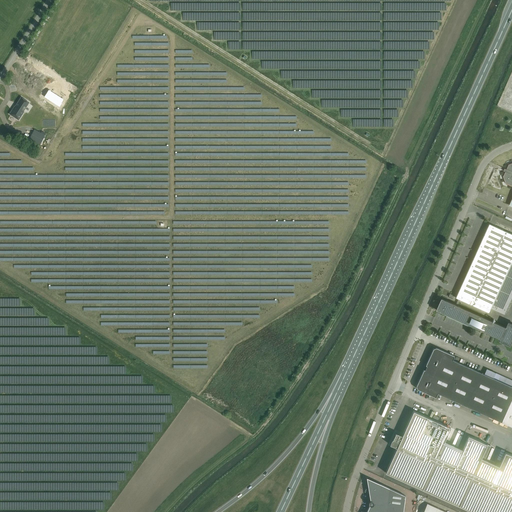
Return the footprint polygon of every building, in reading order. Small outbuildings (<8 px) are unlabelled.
[(15,106),(10,114),(19,119),(24,111),(23,111),(29,102),(21,97),(16,106),(15,106)] [(10,128),(15,121),(0,111),(0,123),(1,124),(2,122),(10,128)] [(511,163),(509,164),(503,177),(506,183),(511,185),(511,199),(509,205),(511,206),(511,163)] [(511,297),(511,234),(489,224),(455,298),(458,299),(455,305),(442,299),(438,307),(436,307),(437,307),(436,310),(437,310),(500,339),(498,341),(509,346),(510,344),(511,344),(511,324),(507,322),(505,327),(457,306),(460,300),(488,313),(490,308),(504,314),(511,297)] [(493,310),(492,312),(504,318),(505,315),(493,310)] [(437,393),(452,360),(454,356),(436,348),(433,349),(416,386),(417,389),(435,397),(437,393)] [(437,393),(501,422),(511,397),(511,386),(452,360),(437,393)] [(511,397),(501,422),(511,427),(511,397)] [(450,428),(413,411),(402,436),(395,433),(394,435),(394,436),(394,437),(393,438),(392,440),(391,441),(391,442),(390,443),(390,444),(390,445),(391,446),(391,445),(397,448),(385,473),(473,511),(511,511),(511,455),(505,452),(499,466),(484,459),(490,446),(468,436),(462,449),(444,441),(450,428)] [(402,511),(405,496),(373,481),(368,490),(370,501),(369,501),(369,502),(368,503),(368,504),(369,504),(369,505),(370,505),(366,511),(402,511)]
